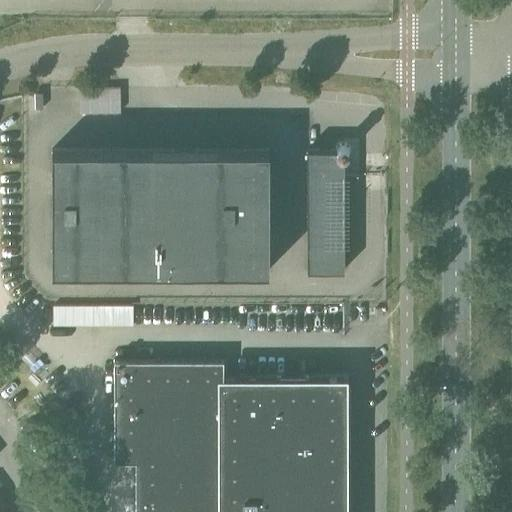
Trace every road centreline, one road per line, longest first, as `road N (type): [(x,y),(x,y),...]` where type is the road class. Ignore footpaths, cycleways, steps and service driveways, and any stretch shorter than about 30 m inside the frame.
road 1 (secondary): [(453,74),(453,511)]
road 2 (unclassified): [(0,66),(78,51),(245,51)]
road 3 (unclassified): [(454,33),(245,51)]
road 4 (unclassified): [(245,51),(453,74)]
road 5 (unknown): [(111,511),(90,377),(65,348)]
